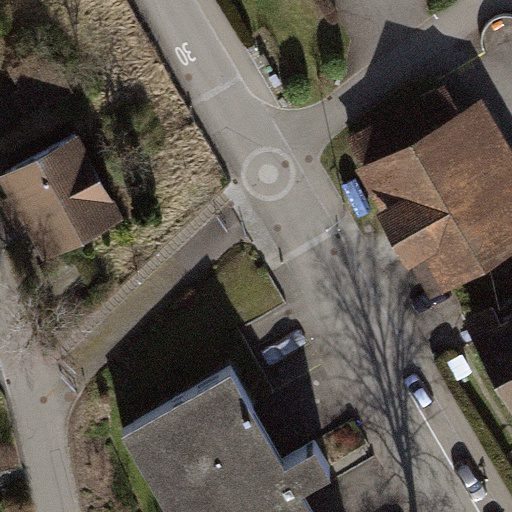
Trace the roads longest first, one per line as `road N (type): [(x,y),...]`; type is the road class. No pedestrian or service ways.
road 1 (residential): [(460,511),(172,0)]
road 2 (residential): [(0,287),(37,391),(60,511)]
